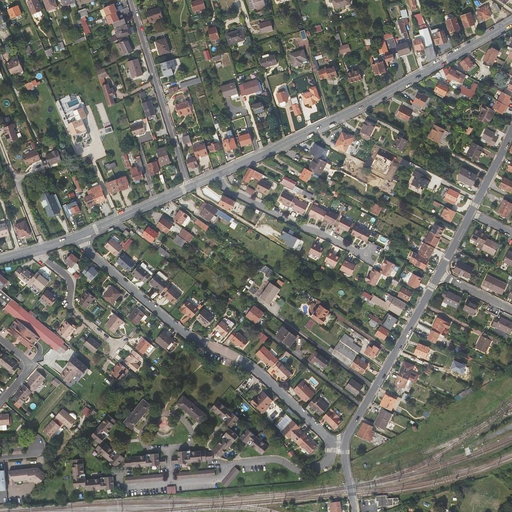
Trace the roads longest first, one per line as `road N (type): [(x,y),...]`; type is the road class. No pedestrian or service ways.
road 1 (secondary): [(511,22),(357,109),(215,175)]
road 2 (residential): [(78,236),(180,330),(261,373),(330,441)]
road 3 (residential): [(188,187),(131,0)]
road 4 (residential): [(215,175),(302,227),(368,254)]
road 5 (residential): [(439,274),(363,406)]
road 6 (residential): [(37,248),(68,277),(71,311),(118,348)]
road 7 (residential): [(169,449),(147,450),(141,441),(147,420),(163,413),(181,416),(190,428),(188,447)]
road 8 (residential): [(363,406),(265,330)]
road 9 (residential): [(330,441),(328,460),(314,468),(272,460),(229,464)]
road 10 (secondary): [(188,187),(78,236)]
